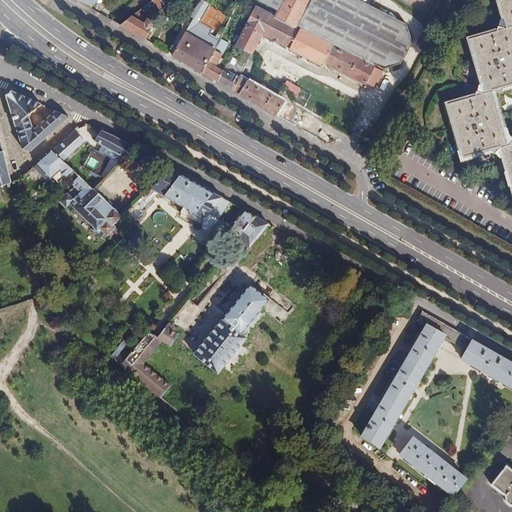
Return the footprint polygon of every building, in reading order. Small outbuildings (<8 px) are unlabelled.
[(161,0),(153,0),(160,10),(157,15),(169,23),(174,15),(161,0)] [(161,0),(174,15),(182,20),(186,16),(177,9),(169,0),(161,0)] [(239,0),(231,0),(226,11),(227,12),(210,45),(185,31),(172,55),(203,72),(203,71),(208,63),(214,50),(239,0)] [(201,9),(206,0),(205,0),(198,0),(189,16),(205,24),(211,14),(201,9)] [(253,53),(253,52),(263,33),(270,37),(321,63),(323,60),(339,68),(366,83),(375,67),(296,25),(308,0),(283,0),(280,8),(275,16),(255,6),(235,44),(238,45),(253,53)] [(263,0),(280,8),(283,0),(263,0)] [(385,69),(402,64),(405,42),(407,23),(373,5),(362,0),(312,0),(300,23),(334,42),(385,69)] [(511,0),(499,0),(507,28),(470,38),(485,93),(448,103),(463,159),(501,148),(511,187),(511,143),(508,145),(499,111),(494,92),(511,86),(511,0)] [(137,12),(121,24),(145,38),(155,22),(137,12)] [(405,42),(402,64),(403,64),(414,42),(408,24),(407,23),(405,42)] [(250,59),(253,53),(238,45),(236,48),(234,47),(232,50),(250,59)] [(208,63),(203,71),(215,78),(220,69),(219,68),(220,65),(217,63),(222,53),(214,50),(208,63)] [(235,90),(277,114),(284,101),(245,79),(257,55),(253,52),(253,53),(250,59),(245,69),(240,80),(235,90)] [(219,78),(235,90),(240,80),(245,69),(230,62),(227,68),(224,67),(219,78)] [(375,67),(366,83),(375,87),(384,71),(375,67)] [(288,81),(285,88),(300,95),(304,88),(288,81)] [(16,123),(41,101),(11,89),(7,93),(16,123)] [(56,108),(35,126),(44,136),(69,113),(56,108)] [(35,126),(20,140),(22,147),(29,148),(44,136),(35,126)] [(115,164),(133,144),(113,132),(100,127),(95,137),(118,151),(110,160),(115,164)] [(11,179),(3,148),(0,149),(0,184),(11,180),(11,179)] [(51,148),(37,160),(50,175),(63,164),(71,171),(74,168),(51,148)] [(87,165),(96,170),(101,162),(91,157),(87,165)] [(168,171),(164,173),(151,185),(183,203),(181,209),(201,221),(211,209),(220,214),(220,213),(230,199),(171,165),(168,171)] [(93,186),(74,168),(71,171),(77,176),(72,181),(74,183),(61,198),(67,203),(70,200),(95,224),(92,227),(101,235),(106,230),(108,233),(117,224),(114,221),(122,213),(122,212),(94,185),(93,186)] [(255,214),(244,207),(229,227),(235,232),(233,235),(236,237),(240,233),(244,227),(255,214)] [(268,221),(255,214),(244,227),(253,234),(256,236),(268,221)] [(253,234),(244,227),(240,233),(249,239),(253,234)] [(223,364),(242,341),(247,334),(241,330),(263,304),(275,313),(289,296),(258,271),(248,282),(249,283),(194,351),(218,370),(223,364)] [(455,328),(423,310),(418,319),(426,324),(363,434),(381,445),(445,335),(450,338),(455,328)] [(148,328),(134,345),(121,361),(161,394),(171,382),(143,360),(162,337),(170,342),(178,331),(176,330),(174,324),(168,319),(157,333),(148,328)] [(473,338),(455,328),(450,338),(466,348),(473,338)] [(511,385),(511,360),(473,338),(466,348),(462,356),(511,385)] [(115,356),(121,361),(134,345),(128,340),(115,356)] [(248,346),(242,341),(223,364),(230,369),(248,346)] [(415,436),(402,452),(454,493),(467,477),(415,436)] [(511,467),(507,464),(492,483),(505,493),(506,499),(510,503),(511,503),(511,467)] [(373,488),(363,481),(359,486),(354,486),(347,496),(347,501),(343,506),(345,508),(342,511),(359,511),(362,509),(362,506),(364,505),(365,505),(366,504),(367,503),(368,501),(368,500),(369,498),(371,497),(376,492),(372,488),(373,488)]
